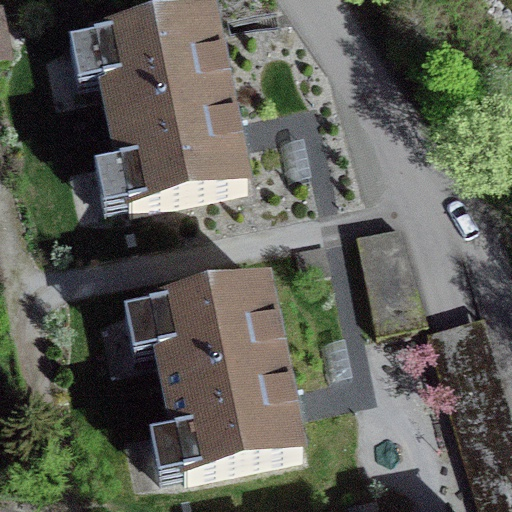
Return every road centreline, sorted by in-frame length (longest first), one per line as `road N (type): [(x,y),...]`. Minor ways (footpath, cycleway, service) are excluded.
road 1 (track): [(25,296),(436,204)]
road 2 (residential): [(307,0),(511,313)]
road 3 (track): [(25,296),(0,176)]
